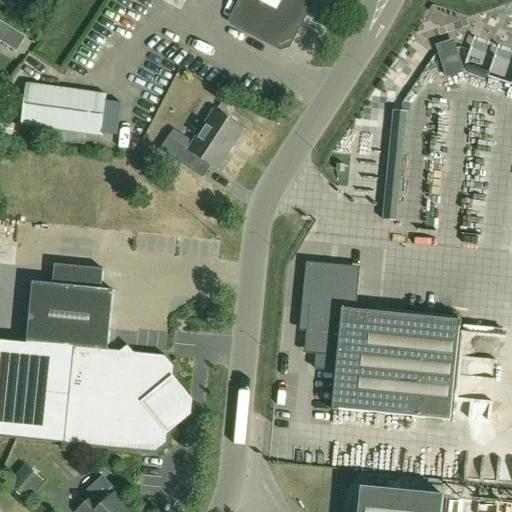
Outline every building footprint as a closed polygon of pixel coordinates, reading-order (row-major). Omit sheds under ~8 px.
[(185,0),(186,0),(242,0),(233,18),(235,27),(281,50),(289,48),(313,0),(185,0)] [(27,85),(21,125),(101,136),(107,96),(27,85)] [(245,130),(215,111),(194,143),(174,130),(160,151),(187,168),(194,156),(218,172),(245,130)] [(0,263),(21,264),(21,228),(0,227),(0,263)] [(175,368),(165,357),(134,353),(128,346),(121,352),(108,351),(113,291),(101,290),(103,270),(55,266),(53,285),(32,283),(26,345),(74,349),(65,445),(156,454),(167,444),(168,430),(184,418),(186,397),(173,382),(175,368)] [(451,422),(461,322),(354,311),(357,276),(308,271),(303,320),(308,320),(306,346),(307,350),(309,353),(313,355),(338,357),(332,411),(451,422)] [(37,382),(37,398),(52,398),(51,381),(37,382)] [(25,465),(7,485),(26,501),(43,481),(25,465)] [(129,511),(114,495),(117,493),(102,477),(87,490),(94,497),(77,511),(129,511)] [(442,511),(444,496),(362,488),(359,511),(442,511)] [(478,511),(477,495),(452,497),(452,511),(478,511)]
